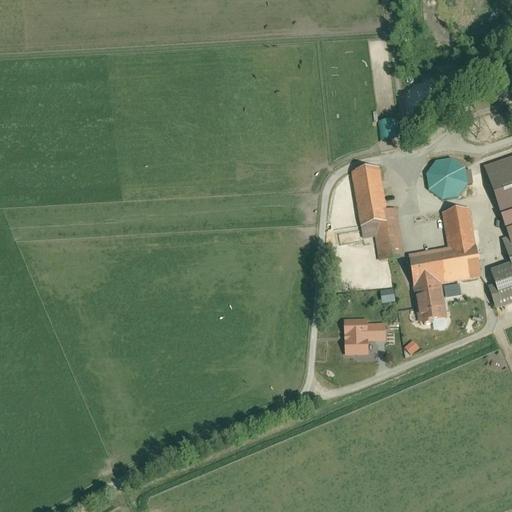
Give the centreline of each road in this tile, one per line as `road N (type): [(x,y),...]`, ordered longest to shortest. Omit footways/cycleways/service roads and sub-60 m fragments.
road 1 (residential): [(511,113),(448,141),(408,174),(390,159),(355,164),(327,184),(304,395),(67,511)]
road 2 (unknown): [(403,170),(407,197),(468,197),(479,264)]
